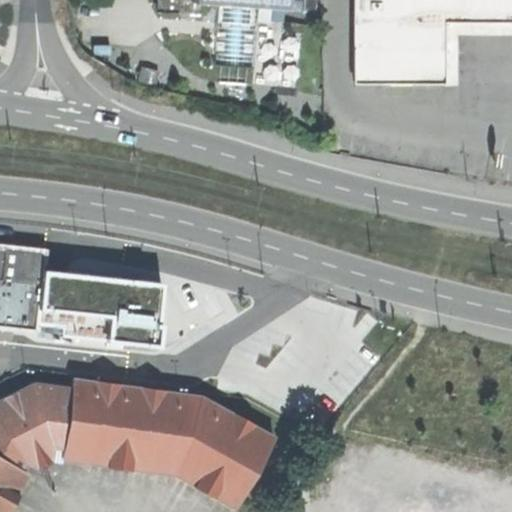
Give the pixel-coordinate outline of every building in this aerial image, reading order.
[(270,6),(282,7),(282,0),(156,0),(155,10),(189,12),(190,0),(256,5),(270,6)] [(511,0),(351,0),(352,81),(440,81),(440,20),(511,20),(511,0)] [(270,6),(256,5),(255,21),(270,21),(270,6)] [(44,263),(45,248),(0,243),(0,329),(8,330),(36,333),(39,310),(39,303),(44,263)] [(44,263),(39,303),(102,310),(99,334),(150,339),(157,275),(44,263)] [(0,511),(2,511),(25,475),(17,470),(23,461),(34,467),(50,460),(51,447),(61,447),(61,461),(172,476),(231,509),(271,435),(199,394),(71,376),(69,387),(31,381),(0,396),(0,511)]
